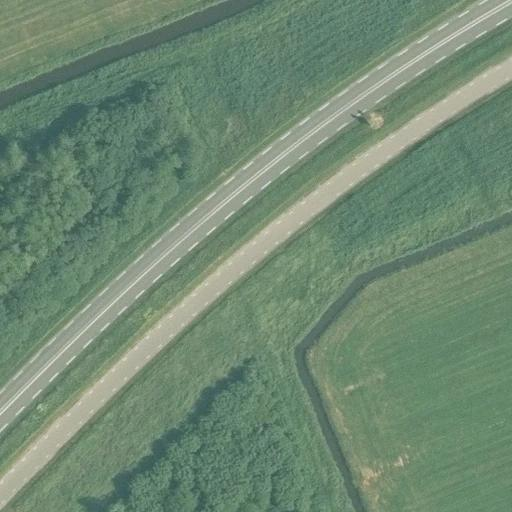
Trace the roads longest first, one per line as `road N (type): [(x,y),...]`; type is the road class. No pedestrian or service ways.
road 1 (unclassified): [(0,487),(83,400),(317,201),(427,111),(511,66)]
road 2 (primary): [(0,415),(237,192),(427,53),(511,5)]
